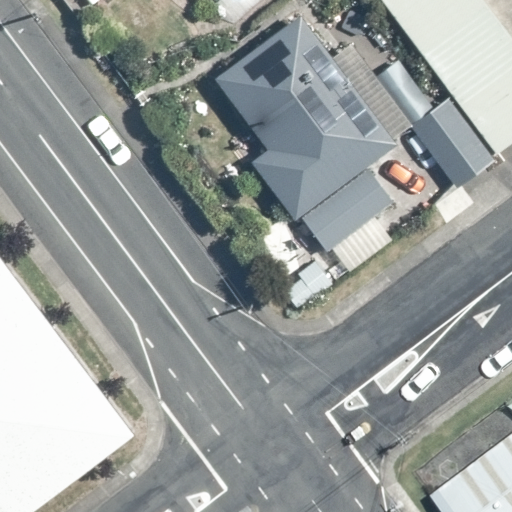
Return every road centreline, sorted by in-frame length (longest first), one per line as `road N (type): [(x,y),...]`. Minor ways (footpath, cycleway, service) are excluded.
road 1 (residential): [(0,82),(274,451)]
road 2 (unclassified): [(274,451),(511,274)]
